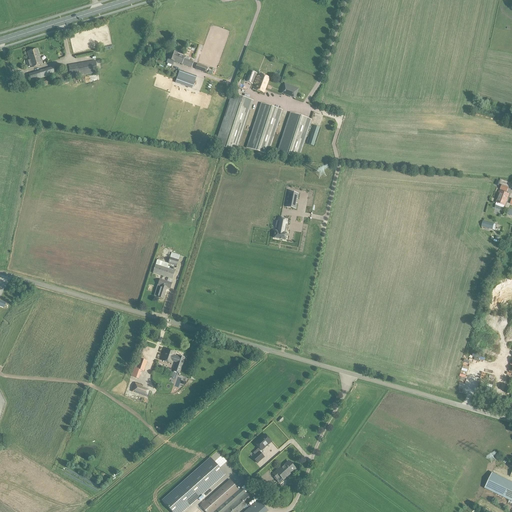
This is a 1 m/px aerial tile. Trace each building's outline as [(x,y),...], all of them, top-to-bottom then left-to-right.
[(27,52),(30,60),(26,61),(28,67),(32,66),(32,67),(42,64),(37,49),(27,52)] [(167,63),(172,65),(174,61),(181,63),(184,56),(177,54),(177,53),(171,51),(168,59),(167,63)] [(182,61),(181,63),(182,64),(192,68),(194,62),(189,60),(185,58),(184,58),(183,61),(182,61)] [(71,78),(78,76),(98,73),(96,60),(76,64),(68,65),(71,78)] [(207,67),(197,63),(195,69),(205,72),(207,67)] [(56,74),(56,73),(54,66),(28,74),(31,81),(56,74)] [(249,70),(246,81),(253,83),(256,73),(249,70)] [(254,89),(264,92),(269,77),(260,74),(259,76),(258,77),(257,80),(257,81),(254,89)] [(177,77),(175,83),(192,89),(194,83),(177,77)] [(299,88),(284,83),(281,93),(295,98),(299,88)] [(253,101),(249,100),(231,94),(214,146),(236,153),(253,101)] [(246,149),(266,156),(268,156),(283,111),(261,104),(246,149)] [(277,154),(289,158),(299,161),(312,121),(291,113),(277,154)] [(496,203),(495,205),(496,205),(495,208),(502,211),(503,208),(504,208),(504,206),(505,206),(509,194),(506,193),(506,192),(501,190),(501,191),(499,190),(496,198),(497,199),(496,203)] [(286,197),(285,201),(283,201),(282,206),(292,208),(295,193),(285,191),(284,197),(286,197)] [(276,231),(275,231),(274,238),(285,240),(287,233),(285,233),(287,222),(278,221),(276,231)] [(494,224),(483,221),(481,227),(493,230),(494,224)] [(170,258),(169,264),(177,266),(179,261),(175,259),(170,258)] [(155,265),(153,273),(173,279),(175,271),(173,270),(162,267),(155,265)] [(172,283),(168,281),(160,279),(158,285),(161,286),(160,290),(158,297),(164,299),(166,292),(164,292),(166,287),(170,289),(172,283)] [(166,349),(162,360),(171,363),(172,361),(177,362),(174,371),(180,373),(185,358),(179,356),(179,357),(174,355),(175,352),(166,349)] [(146,361),(142,359),(138,369),(141,370),(143,371),(146,361)] [(138,369),(135,368),(132,376),(138,379),(141,370),(138,369)] [(135,384),(132,392),(140,395),(143,386),(135,384)] [(259,439),(255,443),(259,448),(257,450),(259,452),(261,450),(271,442),(265,434),(261,438),(260,440),(259,439)] [(291,440),(287,444),(290,448),(295,444),(291,440)] [(223,446),(221,448),(227,454),(229,452),(223,446)] [(259,452),(253,458),(257,463),(264,457),(259,452)] [(183,511),(225,475),(210,458),(161,501),(171,511),(183,511)] [(273,474),(278,479),(282,475),(285,479),(296,469),(292,465),(291,465),(288,462),(280,469),(279,468),(273,474)] [(511,483),(492,474),(485,489),(511,501),(511,483)] [(211,511),(238,490),(230,479),(199,504),(205,511),(211,511)] [(240,492),(215,511),(222,511),(243,495),(240,492)] [(228,511),(237,511),(245,505),(247,507),(254,500),(251,497),(245,503),(242,500),(228,511)] [(258,500),(244,511),(267,511),(268,511),(258,500)] [(487,503),(482,508),(487,511),(491,511),(494,509),(487,503)]
